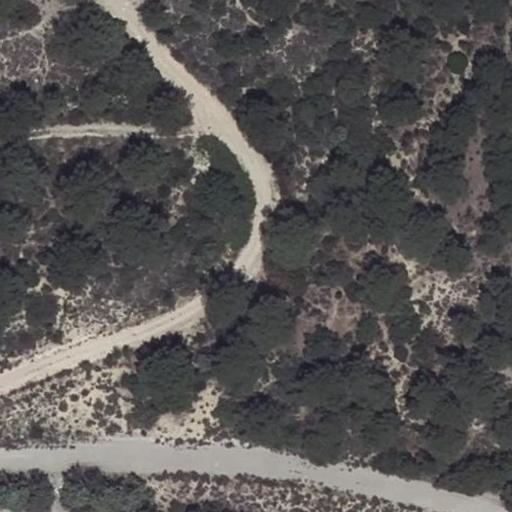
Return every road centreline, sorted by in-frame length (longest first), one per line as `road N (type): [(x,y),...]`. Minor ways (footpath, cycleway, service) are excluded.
road 1 (track): [(0,380),(125,340),(205,293),(255,243),(270,211),(237,134),(119,0)]
road 2 (track): [(0,144),(237,134)]
